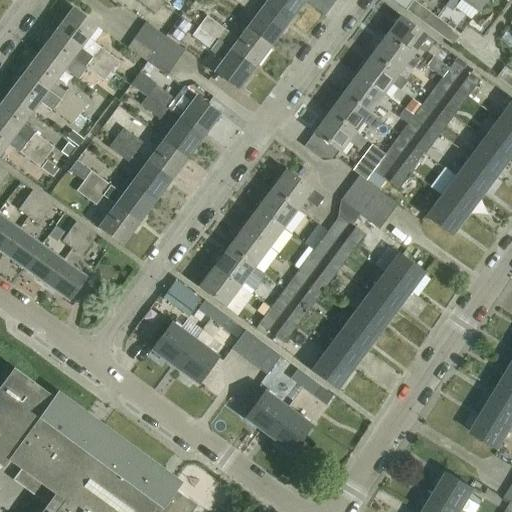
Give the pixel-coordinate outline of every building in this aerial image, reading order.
[(137,0),(155,13),(162,3),(157,0),(137,0)] [(300,2),(297,0),(268,0),(263,7),(284,24),(300,2)] [(482,0),(462,0),(476,10),(482,0)] [(429,28),(436,18),(414,1),(406,11),(429,28)] [(284,24),(263,7),(247,29),(268,45),(284,24)] [(56,31),(79,47),(92,57),(111,72),(118,63),(86,38),(95,26),(73,9),(56,31)] [(384,35),(411,55),(418,45),(426,51),(432,42),(424,37),(426,35),(399,16),(384,35)] [(200,26),(252,67),(268,45),(247,29),(238,41),(207,17),(200,26)] [(460,36),(436,18),(429,28),(453,46),(460,36)] [(489,27),(478,19),(471,29),(482,37),(489,27)] [(139,30),(158,44),(165,36),(145,22),(139,30)] [(236,89),(252,67),(200,26),(191,37),(223,61),(214,73),(236,89)] [(152,52),(158,44),(139,30),(133,39),(152,52)] [(40,52),(63,69),(79,47),(56,31),(40,52)] [(384,35),(370,55),(406,82),(406,81),(397,74),(404,64),(412,69),(418,61),(410,56),(411,55),(384,35)] [(165,36),(158,44),(178,58),(184,49),(165,36)] [(146,61),(152,52),(133,39),(127,47),(146,61)] [(172,66),(178,58),(158,44),(152,52),(172,66)] [(63,69),(40,52),(24,73),(79,114),(86,105),(67,91),(65,93),(52,83),(63,69)] [(172,66),(152,52),(146,61),(166,75),(172,66)] [(370,55),(356,74),(382,94),(390,83),(400,90),(406,82),(370,55)] [(92,57),(84,67),(104,82),(111,72),(92,57)] [(454,62),(442,78),(451,85),(463,69),(454,62)] [(497,78),(511,89),(511,74),(504,68),(497,78)] [(24,73),(8,95),(30,112),(39,101),(71,125),(72,122),(80,129),(86,121),(78,115),(79,114),(24,73)] [(356,74),(342,93),(368,113),(382,94),(356,74)] [(458,91),(467,97),(479,81),(470,74),(458,91)] [(439,101),(451,85),(442,78),(430,95),(439,101)] [(147,94),(201,135),(218,114),(195,97),(195,98),(181,87),(173,99),(154,85),(147,94)] [(467,97),(458,91),(446,107),(455,114),(467,97)] [(342,93),(327,113),(365,141),(365,140),(354,132),(362,121),(374,130),(380,122),(368,113),(342,93)] [(185,157),(201,135),(147,94),(139,105),(158,119),(166,109),(179,119),(163,140),(185,157)] [(30,112),(8,95),(0,104),(0,122),(46,157),(53,148),(21,124),(30,112)] [(407,112),(412,116),(420,105),(413,100),(405,110),(408,112),(407,112)] [(511,100),(497,119),(511,130),(511,100)] [(426,101),(414,117),(423,124),(435,108),(426,101)] [(412,116),(407,112),(403,119),(408,122),(412,116)] [(429,129),(439,136),(451,119),(442,112),(429,129)] [(365,141),(327,113),(312,133),(339,152),(347,141),(359,149),(365,141)] [(410,140),(423,124),(414,117),(402,133),(410,140)] [(511,130),(497,119),(482,138),(509,158),(511,154),(511,130)] [(39,167),(46,157),(0,122),(0,151),(7,142),(39,167)] [(116,138),(135,153),(141,143),(122,129),(116,138)] [(439,136),(429,129),(417,145),(426,152),(439,136)] [(82,139),(71,130),(65,139),(76,147),(82,139)] [(135,153),(116,138),(108,149),(127,163),(135,153)] [(468,158),(494,178),(509,158),(482,138),(468,158)] [(377,150),(393,162),(406,146),(397,139),(385,155),(377,149),(377,150)] [(147,162),(169,179),(185,157),(163,140),(147,162)] [(393,162),(377,150),(366,164),(382,177),(393,162)] [(413,151),(401,167),(411,174),(422,159),(413,151)] [(480,197),(494,178),(468,158),(453,177),(480,197)] [(147,162),(131,183),(153,200),(169,179),(147,162)] [(411,174),(401,167),(389,183),(399,190),(411,174)] [(285,170),(270,190),(296,209),(304,199),(316,208),(323,199),(285,170)] [(385,180),(373,171),(366,180),(378,189),(385,180)] [(137,222),(153,200),(131,183),(122,195),(92,173),(84,182),(137,222)] [(353,185),(371,199),(378,190),(360,176),(353,185)] [(417,182),(410,177),(400,190),(407,196),(417,182)] [(439,196),(466,216),(480,197),(453,177),(439,196)] [(120,244),(137,222),(84,182),(77,192),(94,205),(102,196),(114,205),(98,227),(120,244)] [(353,185),(346,193),(365,207),(371,199),(353,185)] [(296,209),(270,190),(255,209),(282,229),(296,209)] [(378,190),(371,199),(391,213),(397,205),(378,190)] [(28,217),(41,198),(32,191),(18,211),(28,217)] [(360,215),(365,207),(346,193),(340,202),(339,214),(353,225),(360,215)] [(451,236),(466,216),(439,196),(424,216),(451,236)] [(28,217),(37,224),(51,204),(41,198),(28,217)] [(384,221),(391,213),(371,199),(365,207),(384,221)] [(384,221),(365,207),(360,215),(378,229),(384,221)] [(241,228),(268,248),(282,229),(255,209),(241,228)] [(18,229),(0,216),(0,250),(1,252),(18,229)] [(339,216),(327,232),(337,239),(349,223),(339,216)] [(72,249),(86,230),(76,223),(62,242),(72,249)] [(253,267),(268,248),(241,228),(227,248),(253,267)] [(364,234),(355,228),(332,260),(341,266),(364,234)] [(23,268),(40,245),(18,229),(1,252),(23,268)] [(72,249),(81,256),(95,236),(86,230),(72,249)] [(337,239),(327,232),(315,248),(326,255),(337,239)] [(62,261),(40,245),(23,268),(45,284),(62,261)] [(239,286),(253,267),(227,248),(212,267),(239,286)] [(311,254),(299,271),(308,278),(321,262),(311,254)] [(382,273),(409,292),(423,273),(397,254),(382,273)] [(84,277),(62,261),(45,284),(67,300),(84,277)] [(239,286),(212,267),(198,287),(224,306),(239,286)] [(336,274),(328,268),(304,299),(312,305),(336,274)] [(296,294),(308,278),(299,271),(287,287),(296,294)] [(394,312),(409,292),(382,273),(368,292),(394,312)] [(173,281),(162,296),(188,315),(199,300),(173,281)] [(353,312),(380,331),(394,312),(368,292),(353,312)] [(283,293),(270,309),(279,316),(292,300),(283,293)] [(204,301),(197,310),(209,319),(216,309),(205,300),(204,301)] [(307,312),(299,306),(275,337),(284,343),(307,312)] [(228,318),(216,309),(209,319),(220,328),(228,318)] [(268,331),(279,316),(270,309),(259,324),(268,331)] [(339,331),(365,351),(380,331),(353,312),(339,331)] [(174,367),(194,340),(171,323),(151,350),(174,367)] [(279,357),(245,331),(231,350),(265,376),(279,357)] [(351,370),(365,351),(339,331),(325,350),(351,370)] [(217,357),(194,340),(174,367),(197,384),(217,357)] [(336,389),(351,370),(325,350),(310,370),(336,389)] [(54,397),(12,366),(0,382),(0,465),(1,466),(7,458),(34,478),(25,490),(45,505),(39,511),(188,511),(195,504),(85,422),(89,418),(56,393),(54,397)] [(320,387),(297,370),(290,380),(313,397),(320,387)] [(496,391),(511,400),(511,372),(508,370),(496,391)] [(244,418),(267,435),(287,408),(264,391),(244,418)] [(483,412),(511,428),(511,427),(511,400),(496,391),(483,412)] [(329,408),(342,422),(355,410),(342,396),(329,408)] [(287,408),(267,435),(289,452),(309,425),(287,408)] [(511,428),(483,412),(471,432),(499,449),(511,428)] [(447,472),(434,493),(462,510),(475,489),(447,472)] [(460,511),(462,510),(434,493),(422,511),(460,511)]
